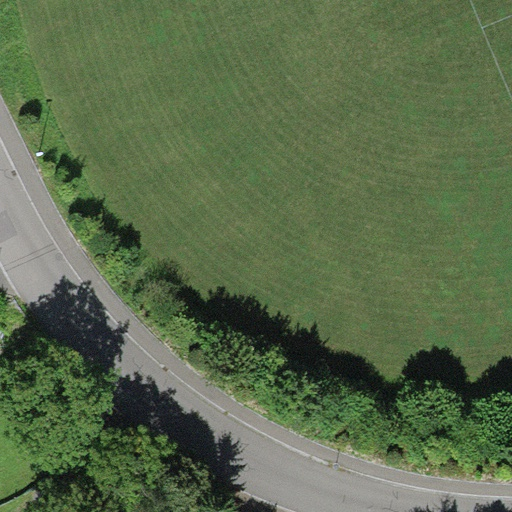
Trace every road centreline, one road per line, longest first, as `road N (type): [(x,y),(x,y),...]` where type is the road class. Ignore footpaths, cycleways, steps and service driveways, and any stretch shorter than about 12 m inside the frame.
road 1 (residential): [(0,201),(47,286),(182,428),(242,464),(373,511)]
road 2 (track): [(135,382),(36,511)]
